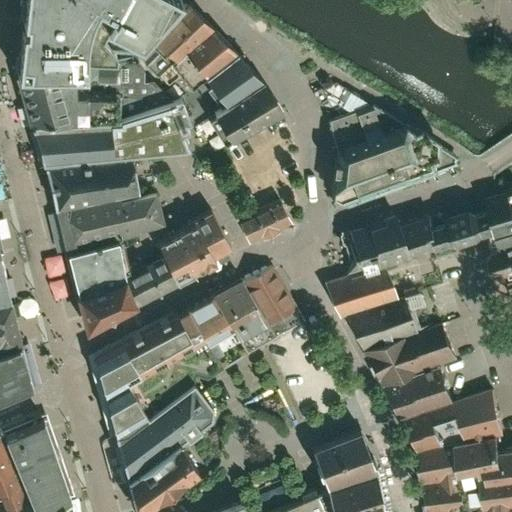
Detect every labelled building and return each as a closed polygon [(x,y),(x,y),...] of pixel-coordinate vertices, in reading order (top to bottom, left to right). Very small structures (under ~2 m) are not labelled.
[(16,74),(22,74),(94,73),(94,58),(132,58),(148,38),(186,2),(181,0),(22,0),(20,15),(23,16),(23,25),(19,24),(16,74)] [(214,30),(186,2),(148,38),(175,66),(214,30)] [(233,52),(214,30),(175,66),(194,87),(201,81),(233,52)] [(233,52),(201,81),(219,106),(257,82),(233,52)] [(94,73),(22,74),(34,120),(107,116),(171,95),(132,58),(94,58),(94,73)] [(276,110),(257,82),(219,106),(208,114),(227,142),(276,110)] [(324,192),(336,198),(440,161),(442,154),(340,84),(314,92),(321,113),(328,112),(340,107),(343,112),(323,119),(333,147),(328,148),(324,192)] [(107,116),(34,120),(41,162),(131,152),(187,147),(181,137),(192,131),(184,97),(171,95),(107,116)] [(131,152),(41,162),(51,207),(115,192),(140,187),(131,152)] [(115,192),(51,207),(62,253),(111,238),(133,232),(155,222),(149,193),(117,201),(115,192)] [(248,212),(238,217),(248,238),(290,219),(279,197),(248,212)] [(457,211),(434,219),(442,250),(469,244),(483,240),(485,248),(511,238),(511,212),(503,204),(495,199),(457,211)] [(158,254),(171,278),(210,258),(207,252),(225,243),(208,210),(185,222),(187,225),(153,242),(158,254)] [(344,235),(346,274),(382,263),(442,250),(434,219),(396,230),(392,220),(344,235)] [(111,238),(62,253),(71,296),(119,274),(111,238)] [(511,238),(485,248),(493,273),(509,268),(511,275),(511,274),(511,238)] [(158,254),(119,274),(132,298),(171,278),(158,254)] [(272,263),(243,278),(266,321),(295,306),(272,263)] [(327,281),(341,313),(394,297),(382,263),(346,274),(327,281)] [(119,274),(71,296),(78,325),(132,298),(119,274)] [(266,321),(243,278),(215,292),(246,351),(274,336),(266,321)] [(345,315),(362,347),(420,328),(411,304),(422,301),(419,291),(345,315)] [(246,351),(215,292),(187,306),(201,333),(217,365),(246,351)] [(0,346),(18,340),(7,300),(0,302),(0,346)] [(217,365),(201,333),(187,306),(88,360),(111,434),(192,381),(217,365)] [(295,306),(266,321),(274,336),(297,324),(303,321),(295,306)] [(362,347),(381,383),(440,362),(456,357),(442,321),(420,328),(362,347)] [(0,346),(0,401),(34,387),(18,340),(0,346)] [(381,383),(400,418),(453,401),(440,362),(381,383)] [(192,381),(111,434),(123,476),(176,438),(214,409),(192,381)] [(400,418),(415,447),(499,430),(490,384),(453,401),(400,418)] [(0,449),(23,501),(26,511),(37,511),(71,492),(45,415),(0,433),(0,449)] [(381,511),(372,465),(358,427),(312,446),(327,487),(333,511),(381,511)] [(499,430),(415,447),(426,511),(511,511),(511,438),(500,440),(499,430)] [(176,438),(123,476),(132,509),(196,469),(176,438)] [(0,449),(0,497),(5,509),(23,501),(0,449)] [(266,511),(333,511),(327,487),(266,511)] [(74,511),(71,492),(37,511),(74,511)] [(240,511),(237,503),(213,511),(240,511)]
